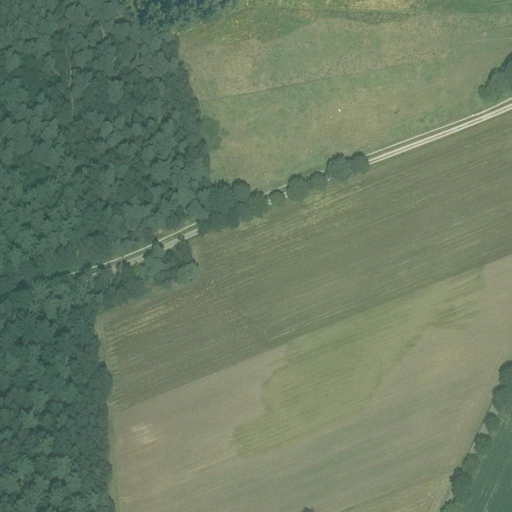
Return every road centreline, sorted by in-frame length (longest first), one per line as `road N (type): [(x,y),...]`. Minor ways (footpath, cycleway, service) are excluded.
road 1 (track): [(0,312),(511,109)]
road 2 (residential): [(446,511),(511,373)]
